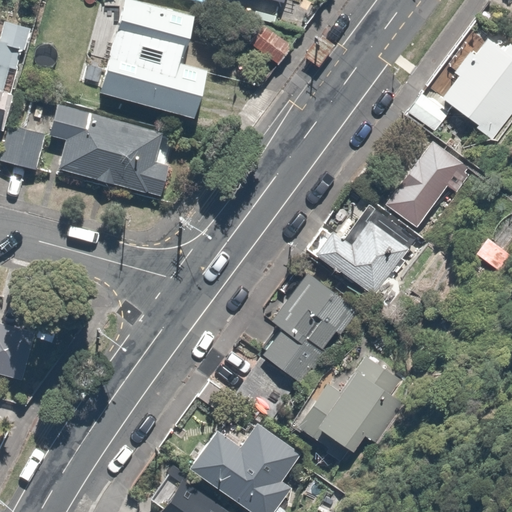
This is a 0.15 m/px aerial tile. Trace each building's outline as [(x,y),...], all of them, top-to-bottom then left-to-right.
[(184,53),(194,11),(150,0),(116,0),(94,90),(192,114),(206,59),(184,53)] [(0,125),(2,126),(27,16),(0,9),(0,125)] [(290,41),(260,22),(246,44),(276,62),(290,41)] [(498,48),(484,35),(470,55),(466,51),(447,72),(453,77),(437,96),(495,135),(511,113),(511,43),(506,39),(498,48)] [(416,94),(404,113),(431,129),(445,112),(416,94)] [(144,124),(55,104),(48,130),(12,122),(2,163),(157,198),(167,151),(139,145),(144,124)] [(427,139),(376,198),(395,210),(413,224),(450,190),(462,192),(475,171),(427,139)] [(407,246),(364,217),(346,244),(319,228),(300,248),(370,293),(407,246)] [(509,251),(484,233),(468,255),(493,273),(509,251)] [(355,308),(304,270),(246,342),(302,380),(355,308)] [(467,301),(447,286),(426,312),(446,328),(467,301)] [(404,379),(362,352),(336,385),(319,379),(292,422),(338,461),(362,433),(375,438),(402,401),(391,392),(404,379)] [(284,385),(253,361),(228,394),(259,418),(284,385)] [(210,423),(181,462),(255,511),(272,511),(296,489),(282,476),(301,453),(251,418),(235,440),(210,423)] [(159,511),(130,491),(115,511),(159,511)]
